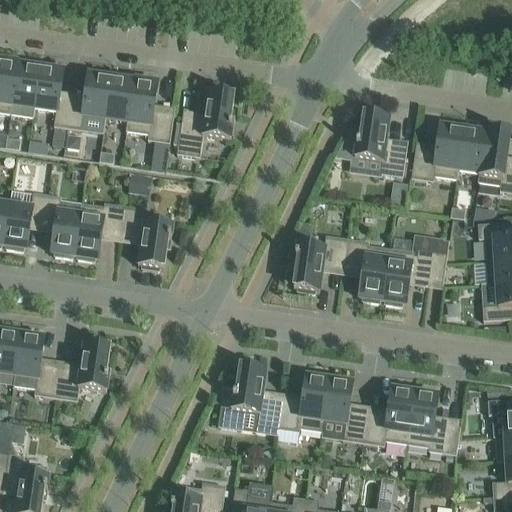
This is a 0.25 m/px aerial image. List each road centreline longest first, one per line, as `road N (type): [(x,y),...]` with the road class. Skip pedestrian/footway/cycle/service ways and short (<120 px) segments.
road 1 (residential): [(319,82),(0,36)]
road 2 (residential): [(511,355),(204,311)]
road 3 (residential): [(319,82),(204,311)]
road 4 (residential): [(204,311),(109,511)]
road 5 (residential): [(204,311),(0,281)]
road 6 (residential): [(511,107),(319,82)]
